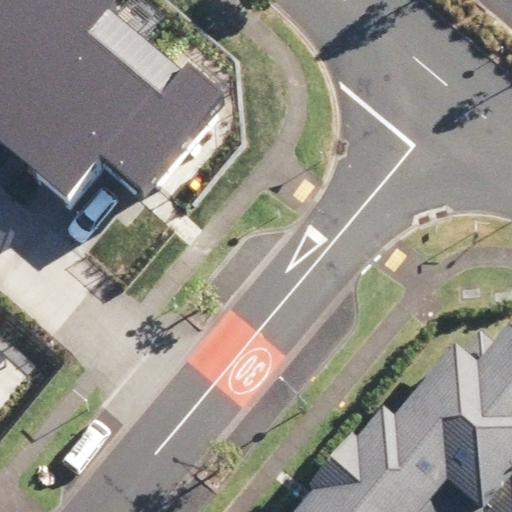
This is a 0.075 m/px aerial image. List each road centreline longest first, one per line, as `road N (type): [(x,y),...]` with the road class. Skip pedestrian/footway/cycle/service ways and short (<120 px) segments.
road 1 (residential): [(209,391),(455,94)]
road 2 (residential): [(0,220),(209,391)]
road 3 (residential): [(107,511),(209,391)]
road 4 (secondary): [(455,94),(343,0)]
